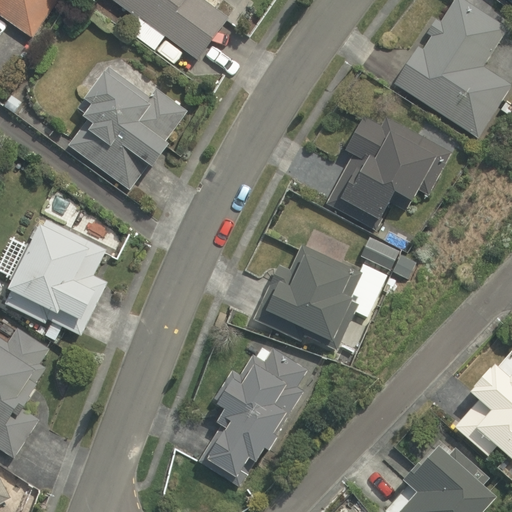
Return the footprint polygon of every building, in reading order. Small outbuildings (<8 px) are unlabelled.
[(0,0),(0,16),(2,15),(35,35),(57,0),(0,0)] [(102,0),(201,68),(247,0),(246,0),(102,0)] [(508,33),(460,2),(402,92),(481,142),(511,93),(511,79),(488,64),(508,33)] [(197,118),(164,92),(157,102),(121,74),(88,117),(95,122),(72,151),(130,196),(151,168),(155,171),(197,118)] [(442,155),(370,112),(347,152),(368,165),(364,172),(344,205),(387,230),(404,201),(412,206),(442,155)] [(110,255),(45,223),(34,246),(16,237),(0,268),(0,278),(18,287),(8,309),(48,329),(51,324),(88,343),(114,289),(98,281),(110,255)] [(416,260),(372,241),(363,263),(383,271),(407,281),(416,260)] [(372,322),(389,279),(365,269),(353,299),(344,296),(354,272),(305,253),(295,278),(278,271),(254,333),(315,357),(321,340),(341,348),(354,315),(372,322)] [(55,355),(23,333),(13,348),(0,339),(0,456),(13,465),(51,409),(28,394),(55,355)] [(511,349),(471,393),(483,404),(457,431),(492,464),(502,453),(511,462),(511,349)] [(213,466),(245,485),(257,465),(260,467),(304,391),(298,387),(307,370),(278,353),(269,368),(257,361),(248,377),(238,371),(215,410),(224,416),(215,431),(229,438),(213,466)] [(488,511),(500,500),(436,442),(413,467),(423,475),(389,511),(488,511)] [(0,511),(0,509),(12,504),(0,477),(0,511)]
